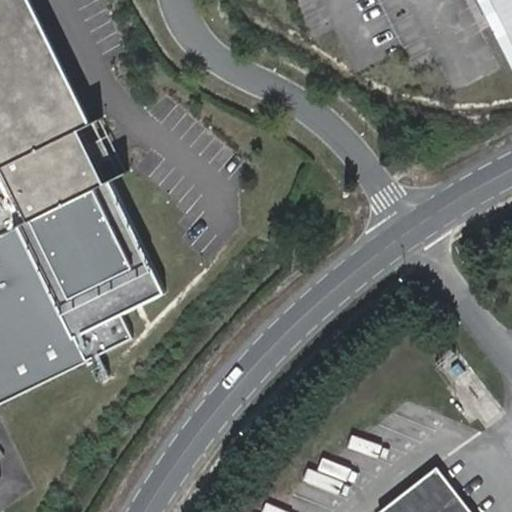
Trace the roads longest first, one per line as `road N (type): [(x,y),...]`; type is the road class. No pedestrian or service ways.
road 1 (tertiary): [(148,511),(188,443),(251,369),(410,229)]
road 2 (unclassified): [(181,0),(191,29),(223,64),(277,87),(355,151),(410,229)]
